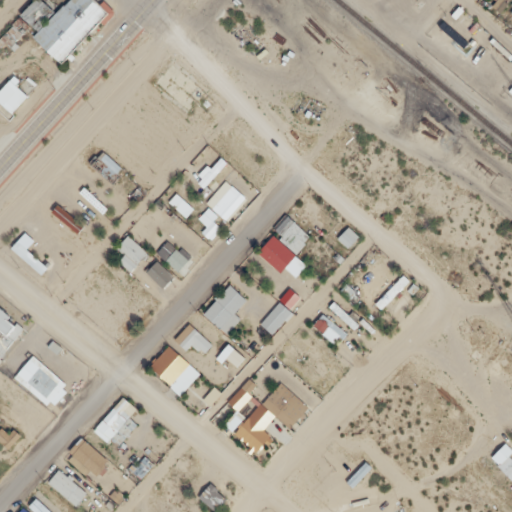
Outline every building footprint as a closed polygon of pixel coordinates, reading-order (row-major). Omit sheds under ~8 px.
[(82,0),(69,0),(54,17),(36,0),(15,22),(33,38),(28,45),(56,70),(103,18),(82,0)] [(8,83),(0,91),(0,114),(6,120),(22,102),(12,93),(15,89),(8,83)] [(224,222),(246,200),(228,181),(206,203),(224,222)] [(311,236),(293,220),(279,235),(297,251),(311,236)] [(339,237),(349,246),(359,234),(349,226),(339,237)] [(147,272),(165,286),(174,275),(157,261),(147,272)] [(205,312),(229,333),(242,318),(236,313),(248,300),(230,284),(205,312)] [(0,331),(15,316),(0,301),(0,331)] [(316,321),(324,329),(333,319),(325,311),(316,321)] [(0,362),(12,349),(2,340),(10,330),(4,325),(6,322),(0,316),(0,362)] [(185,352),(195,346),(199,354),(209,348),(196,324),(176,335),(185,352)] [(171,344),(149,365),(179,395),(201,373),(171,344)] [(227,358),(239,366),(247,355),(234,346),(227,358)] [(28,363),(8,386),(41,414),(44,410),(49,414),(61,400),(57,396),(61,392),(28,363)] [(236,433),(260,452),(273,437),(264,429),(279,411),(290,420),(307,399),(281,378),(236,433)] [(94,430),(107,442),(128,418),(115,407),(94,430)] [(226,497),(210,484),(199,497),(215,510),(226,497)]
